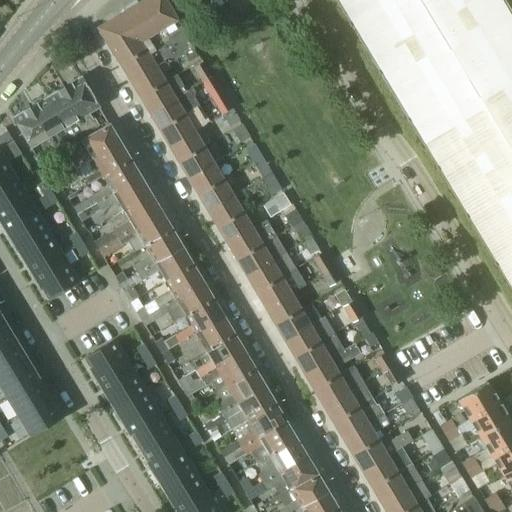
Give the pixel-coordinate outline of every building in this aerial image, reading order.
[(99,31),(129,80),(161,60),(167,63),(193,48),(190,44),(164,0),(144,0),(101,26),(99,31)] [(333,0),(511,296),(511,14),(503,0),(333,0)] [(199,58),(195,51),(187,56),(191,63),(199,58)] [(170,68),(167,63),(161,60),(129,80),(138,96),(163,82),(159,74),(170,68)] [(201,82),(211,75),(203,62),(193,69),(201,82)] [(175,75),(163,82),(138,96),(148,113),(185,91),(175,75)] [(211,98),(221,92),(211,75),(201,82),(211,98)] [(62,87),(89,131),(98,126),(93,118),(91,119),(87,113),(98,107),(80,76),(62,87)] [(62,87),(45,97),(64,128),(72,142),(80,137),(89,131),(62,87)] [(191,87),(185,91),(148,113),(158,129),(196,107),(198,105),(194,98),(197,96),(191,87)] [(221,115),(222,115),(232,108),(221,92),(211,98),(221,115)] [(45,97),(28,107),(55,152),(65,146),(72,142),(64,128),(45,97)] [(28,107),(11,118),(29,149),(40,143),(43,149),(41,150),(35,154),(39,161),(46,157),(55,152),(28,107)] [(168,146),(192,131),(205,123),(196,107),(158,129),(168,146)] [(239,121),(232,108),(222,115),(229,127),(239,121)] [(70,162),(54,172),(57,178),(118,142),(107,124),(80,140),(72,146),(78,157),(70,162)] [(232,130),(240,143),(250,137),(242,124),(232,130)] [(177,162),(202,147),(192,131),(168,146),(177,162)] [(11,139),(7,132),(0,136),(0,143),(1,145),(10,140),(11,139)] [(18,153),(11,142),(1,148),(8,159),(18,153)] [(118,142),(57,178),(62,185),(79,175),(83,173),(89,183),(101,176),(128,160),(118,142)] [(252,162),(262,156),(255,145),(245,150),(252,162)] [(187,178),(212,164),(202,147),(177,162),(187,178)] [(0,186),(16,177),(0,151),(0,186)] [(271,173),(262,156),(252,162),(262,179),(263,178),(271,173)] [(128,160),(101,176),(108,187),(91,197),(73,208),(77,214),(139,178),(128,160)] [(212,164),(187,178),(197,195),(221,180),(212,164)] [(263,178),(272,194),(281,189),(271,173),(263,178)] [(0,222),(31,203),(16,177),(0,186),(0,222)] [(139,178),(77,214),(81,221),(99,210),(116,200),(123,211),(150,195),(139,178)] [(207,211),(231,197),(221,180),(197,195),(207,211)] [(51,192),(45,181),(38,186),(44,196),(51,192)] [(243,190),(231,197),(207,211),(216,227),(240,213),(237,206),(249,199),(243,190)] [(57,202),(51,192),(44,196),(50,206),(57,202)] [(270,217),(289,205),(282,194),(262,206),(270,217)] [(112,231),(94,241),(98,249),(160,212),(150,195),(123,211),(128,221),(112,231)] [(47,229),(31,203),(0,222),(0,224),(15,249),(47,229)] [(160,212),(98,249),(103,258),(122,247),(120,245),(128,241),(134,251),(144,246),(170,230),(160,212)] [(296,212),(285,218),(291,227),(292,227),(302,221),(296,212)] [(226,244),(250,229),(240,213),(216,227),(226,244)] [(265,220),(250,229),(226,244),(236,260),(275,237),(265,220)] [(292,227),(300,240),(309,234),(302,221),(292,227)] [(63,255),(47,229),(15,249),(31,275),(63,255)] [(150,256),(133,266),(137,273),(181,247),(170,230),(144,246),(150,256)] [(82,244),(76,233),(69,237),(75,248),(82,244)] [(245,275),(284,253),(275,237),(236,260),(245,275)] [(312,238),(303,244),(310,255),(318,250),(312,238)] [(88,253),(82,244),(75,248),(81,258),(88,253)] [(126,280),(119,284),(123,291),(142,280),(158,270),(164,281),(191,265),(181,247),(137,273),(126,280)] [(255,292),(294,269),(284,253),(245,275),(255,292)] [(322,274),(332,268),(322,253),(313,259),(322,274)] [(79,281),(63,255),(31,275),(47,301),(79,281)] [(171,291),(154,301),(158,308),(202,282),(191,265),(164,281),(171,291)] [(340,281),(332,268),(322,274),(330,287),(340,281)] [(264,308),(288,294),(303,285),(294,269),(255,292),(264,308)] [(121,273),(115,277),(119,284),(126,280),(121,273)] [(147,314),(140,319),(144,326),(167,312),(173,323),(185,316),(212,299),(202,282),(158,308),(147,314)] [(344,290),(335,296),(342,307),(352,301),(344,290)] [(298,310),(288,294),(264,308),(274,324),(298,310)] [(191,326),(174,336),(179,343),(223,317),(212,299),(185,316),(191,326)] [(352,323),(362,317),(352,301),(342,307),(352,323)] [(319,320),(309,303),(298,310),(274,324),(284,341),(318,320),(319,320)] [(143,308),(136,312),(140,319),(147,314),(143,308)] [(223,317),(179,343),(183,350),(200,340),(206,350),(233,335),(223,317)] [(318,320),(284,341),(294,357),(328,337),(333,334),(323,317),(319,320),(318,320)] [(363,322),(355,327),(361,339),(363,338),(370,334),(363,322)] [(0,351),(16,342),(5,323),(0,325),(0,351)] [(363,338),(370,349),(378,344),(371,333),(370,334),(363,338)] [(333,334),(328,337),(294,357),(303,373),(342,350),(333,334)] [(196,370),(177,381),(181,388),(243,351),(233,335),(206,350),(190,360),(196,370)] [(130,365),(114,339),(82,359),(98,385),(130,365)] [(155,343),(161,354),(168,350),(162,339),(155,343)] [(0,377),(28,360),(16,342),(0,351),(0,377)] [(333,369),(359,353),(353,343),(342,350),(303,373),(313,389),(337,375),(333,369)] [(149,354),(143,344),(136,349),(142,358),(149,354)] [(168,350),(161,354),(167,364),(174,360),(168,350)] [(243,351),(181,388),(186,397),(205,386),(204,384),(209,381),(215,391),(226,385),(253,369),(243,351)] [(381,370),(392,364),(385,353),(374,359),(381,370)] [(155,365),(149,354),(142,358),(148,369),(155,365)] [(39,379),(28,360),(0,377),(0,388),(6,399),(39,379)] [(402,380),(392,364),(381,370),(392,387),(402,380)] [(146,391),(130,365),(98,385),(114,410),(146,391)] [(352,366),(337,375),(313,389),(322,405),(347,391),(362,382),(352,366)] [(216,405),(198,416),(202,422),(264,386),(253,369),(226,385),(215,391),(221,402),(216,405)] [(18,418),(51,398),(39,379),(6,399),(18,418)] [(332,421),(371,398),(362,382),(347,391),(322,405),(332,421)] [(468,418),(497,401),(486,382),(457,399),(468,418)] [(264,386),(202,422),(206,429),(224,419),(230,430),(247,419),(274,403),(264,386)] [(400,403),(410,397),(405,388),(394,395),(400,403)] [(162,417),(146,391),(114,410),(130,437),(162,417)] [(180,406),(174,396),(167,400),(173,410),(180,406)] [(417,408),(410,397),(400,403),(407,415),(417,408)] [(62,417),(51,398),(18,418),(29,437),(62,417)] [(376,406),(371,398),(332,421),(341,437),(382,413),(377,405),(376,406)] [(468,418),(454,426),(458,434),(473,425),(479,436),(508,419),(497,401),(468,418)] [(236,440),(219,450),(223,457),(284,421),(274,403),(247,419),(230,430),(236,440)] [(186,417),(180,406),(173,410),(179,421),(186,417)] [(382,413),(341,437),(344,442),(351,454),(375,439),(382,436),(378,430),(389,424),(382,413)] [(177,443),(162,417),(130,437),(145,462),(177,443)] [(439,425),(443,433),(454,426),(450,419),(439,425)] [(511,441),(511,425),(508,419),(479,436),(490,454),(511,441)] [(284,421),(223,457),(228,466),(247,454),(249,453),(255,463),(295,438),(284,421)] [(454,426),(443,433),(447,440),(458,434),(454,426)] [(430,452),(441,445),(431,429),(420,435),(430,452)] [(375,439),(351,454),(361,470),(401,446),(412,440),(407,430),(390,440),(386,433),(382,436),(375,439)] [(202,442),(196,432),(189,436),(195,447),(202,442)] [(295,438),(255,463),(261,473),(258,475),(263,482),(305,456),(299,445),(295,438)] [(511,441),(490,454),(501,473),(511,467),(511,441)] [(193,469),(177,443),(145,462),(161,488),(193,469)] [(451,461),(441,445),(430,452),(440,468),(451,461)] [(371,487),(411,463),(401,446),(361,470),(371,487)] [(465,469),(476,463),(471,455),(460,462),(465,469)] [(305,456),(263,482),(266,489),(273,485),(279,496),(316,474),(311,465),(305,456)] [(461,478),(451,461),(440,468),(450,484),(461,478)] [(381,503),(420,479),(411,463),(371,487),(381,503)] [(480,470),(476,463),(465,469),(469,477),(480,470)] [(511,467),(501,473),(511,491),(511,467)] [(180,511),(209,495),(193,469),(161,488),(175,511),(180,511)] [(227,484),(220,473),(213,477),(220,488),(227,484)] [(279,496),(278,497),(284,507),(278,510),(279,511),(292,511),(327,492),(316,474),(279,496)] [(246,478),(238,483),(240,485),(244,493),(252,488),(246,478)] [(471,494),(461,478),(450,484),(460,501),(471,494)] [(385,511),(402,511),(426,498),(430,496),(420,479),(381,503),(385,511)] [(233,493),(227,484),(220,488),(226,498),(233,493)] [(330,511),(337,508),(335,505),(327,492),(292,511),(330,511)] [(483,500),(487,507),(498,501),(494,493),(483,500)] [(219,511),(209,495),(180,511),(219,511)] [(434,511),(426,498),(402,511),(434,511)] [(453,511),(480,511),(472,498),(453,509),(453,511)] [(498,501),(487,507),(489,511),(496,511),(503,508),(498,501)]
